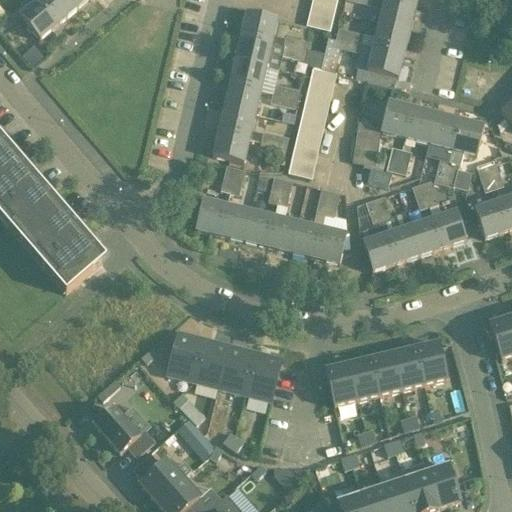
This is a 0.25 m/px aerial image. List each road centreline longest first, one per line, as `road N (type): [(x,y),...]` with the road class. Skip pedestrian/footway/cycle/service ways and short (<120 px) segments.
road 1 (residential): [(126,222),(177,277),(263,318),(354,325),(451,299)]
road 2 (residential): [(126,222),(180,169),(218,0)]
road 3 (residential): [(451,299),(501,511)]
road 4 (residential): [(0,76),(126,222)]
road 5 (residential): [(0,387),(111,511)]
